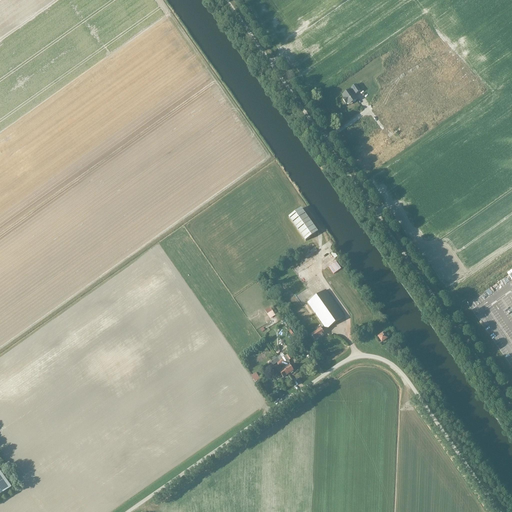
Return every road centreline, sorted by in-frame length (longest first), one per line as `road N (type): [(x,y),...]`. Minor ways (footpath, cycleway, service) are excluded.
road 1 (unclassified): [(511,409),(225,0)]
road 2 (unclassified): [(128,511),(336,366),(365,355),(403,375),(501,511)]
